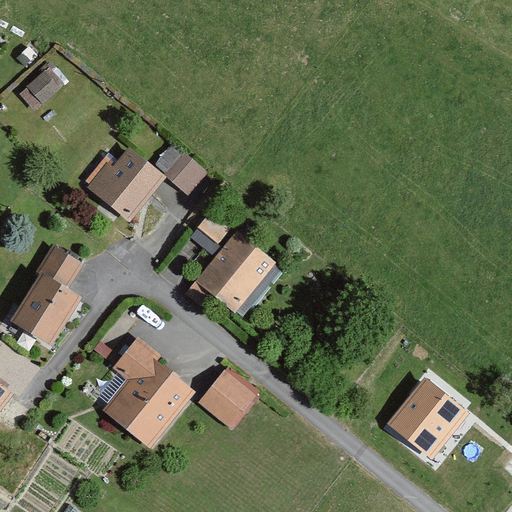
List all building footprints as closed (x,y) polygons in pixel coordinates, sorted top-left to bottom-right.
[(48,69),(24,92),(40,109),(64,87),(48,69)] [(112,159),(90,185),(134,222),(170,178),(190,195),(208,173),(178,148),(160,170),(132,147),(118,164),(112,159)] [(214,212),(202,226),(221,243),(233,229),(214,212)] [(241,231),(201,280),(239,312),(279,263),(241,231)] [(84,295),(45,271),(16,318),(55,342),(84,295)] [(202,389),(141,341),(118,368),(134,380),(109,411),(155,448),(202,389)] [(227,371),(203,403),(235,427),(259,395),(227,371)] [(470,414),(425,379),(389,424),(434,460),(470,414)]
